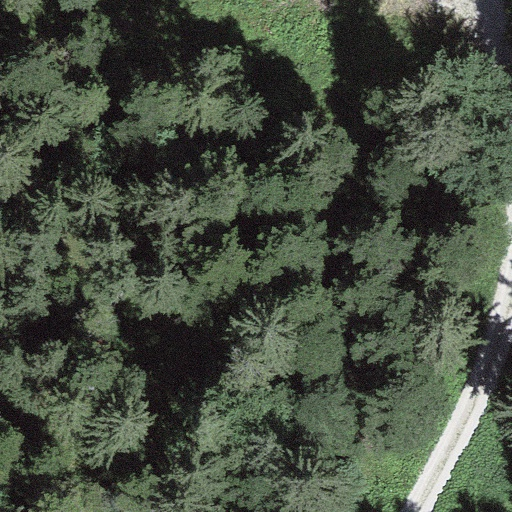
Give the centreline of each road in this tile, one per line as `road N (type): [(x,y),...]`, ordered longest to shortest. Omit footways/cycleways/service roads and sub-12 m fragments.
road 1 (track): [(416,511),(458,436),(511,302)]
road 2 (track): [(511,121),(478,0)]
